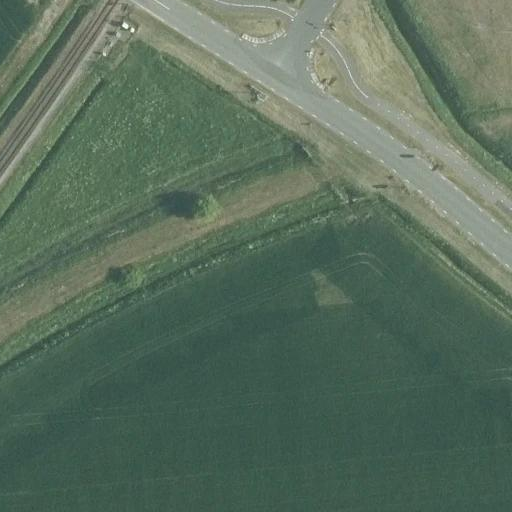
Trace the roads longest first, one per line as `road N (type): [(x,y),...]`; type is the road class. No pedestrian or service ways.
road 1 (tertiary): [(511,254),(382,148),(274,78)]
road 2 (unclassified): [(274,78),(148,0)]
